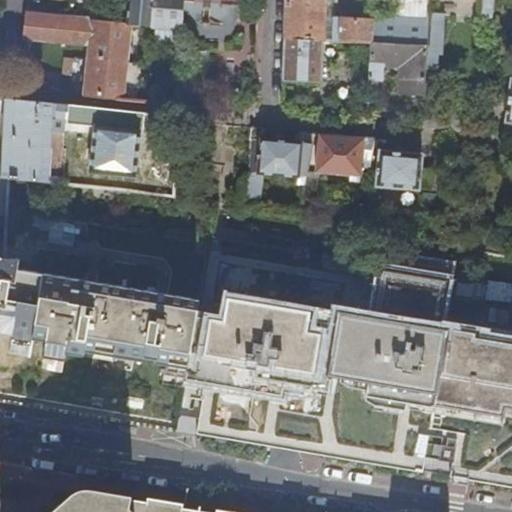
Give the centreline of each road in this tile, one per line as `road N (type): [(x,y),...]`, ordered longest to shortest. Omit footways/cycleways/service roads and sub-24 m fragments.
road 1 (tertiary): [(467,511),(90,443),(0,437)]
road 2 (residential): [(443,136),(266,121)]
road 3 (residential): [(273,0),(266,121)]
